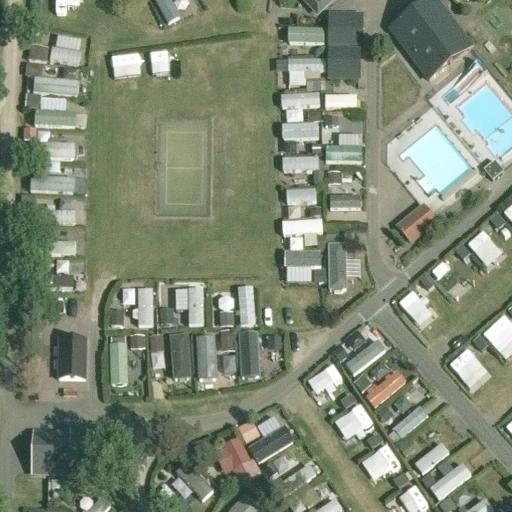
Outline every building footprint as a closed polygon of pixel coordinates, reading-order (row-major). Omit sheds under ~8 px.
[(158,0),(172,31),(185,25),(174,0),(158,0)] [(299,0),(318,20),(338,0),(299,0)] [(435,80),(475,50),(436,0),(431,0),(389,32),(405,52),(429,84),(435,80)] [(364,31),(364,16),(329,16),(328,49),(363,50),(364,31)] [(324,36),(289,36),(289,49),(324,49),(324,36)] [(83,43),(43,37),(42,48),(82,54),(83,43)] [(361,83),(361,51),(328,51),(328,82),(361,83)] [(117,59),(118,88),(137,88),(136,58),(117,59)] [(323,66),(287,67),(287,80),(324,80),(323,66)] [(78,87),(35,83),(34,98),(76,102),(78,87)] [(319,100),(282,102),(282,115),(320,113),(319,100)] [(358,102),(326,102),(326,114),(358,113),(358,102)] [(56,103),(55,113),(73,115),(74,105),(56,103)] [(74,118),(36,116),(35,129),(73,131),(74,118)] [(36,132),(24,131),(24,141),(35,141),(36,132)] [(320,131),(284,132),(285,144),(320,143),(320,131)] [(73,150),(30,148),(29,163),(72,164),(73,150)] [(360,150),(326,149),(326,161),(359,161),(360,150)] [(319,163),(284,164),(285,177),(320,176),(319,163)] [(74,183),(31,182),(30,197),(73,199),(74,183)] [(316,195),(286,196),(287,209),(316,208),(316,195)] [(362,201),(331,201),(330,214),(362,214),(362,201)] [(65,215),(79,215),(79,203),(65,203),(65,215)] [(411,248),(439,225),(424,206),(396,230),(411,248)] [(75,217),(36,216),(36,229),(74,230),(75,217)] [(321,238),(321,226),(287,228),(287,239),(321,238)] [(486,232),(471,246),(488,264),(503,250),(486,232)] [(75,247),(34,248),(34,261),(75,260),(75,247)] [(347,252),(328,252),(329,297),(348,296),(347,252)] [(321,271),(321,259),(288,259),(288,272),(321,271)] [(452,291),(463,279),(445,263),(434,274),(452,291)] [(429,294),(435,288),(427,278),(420,284),(429,294)] [(72,281),(32,281),(32,293),(72,293),(72,281)] [(453,293),(461,304),(475,294),(467,283),(453,293)] [(255,293),(239,294),(242,332),(257,331),(255,293)] [(203,294),(189,295),(190,331),(204,331),(203,294)] [(425,330),(434,322),(408,294),(400,303),(425,330)] [(153,295),(139,295),(140,332),(153,332),(153,295)] [(487,334),(506,352),(511,346),(511,330),(501,320),(487,334)] [(241,372),(240,337),(225,337),(226,372),(241,372)] [(156,359),(170,358),(168,339),(155,340),(156,359)] [(257,339),(240,340),(242,385),(259,384),(257,339)] [(87,383),(88,341),(59,341),(59,356),(52,356),(52,368),(59,368),(59,382),(87,383)] [(188,341),(172,342),(175,386),(190,386),(188,341)] [(127,343),(111,344),(112,390),(128,389),(127,343)] [(211,344),(198,345),(200,385),(213,384),(211,344)] [(376,346),(345,370),(353,380),(384,356),(376,346)] [(475,388),(488,375),(468,356),(455,370),(475,388)] [(151,378),(150,361),(136,362),(137,379),(151,378)] [(333,372),(307,388),(315,400),(341,384),(333,372)] [(397,377),(366,404),(374,412),(405,386),(397,377)] [(361,412),(334,429),(345,446),(372,429),(361,412)] [(421,413),(393,435),(399,442),(426,420),(421,413)] [(279,416),(266,421),(271,433),(284,428),(279,416)] [(250,447),(266,440),(259,423),(242,431),(250,447)] [(285,432),(249,453),(259,469),(295,448),(285,432)] [(32,478),(92,479),(93,436),(33,434),(32,478)] [(237,446),(214,459),(225,481),(249,469),(237,446)] [(384,449),(359,465),(372,485),(398,469),(384,449)] [(440,450),(415,470),(422,478),(447,457),(440,450)] [(306,466),(273,488),(282,500),(314,478),(306,466)] [(462,470),(432,495),(439,504),(469,479),(462,470)] [(412,490),(387,505),(391,511),(418,511),(424,509),(412,490)] [(471,491),(457,500),(464,511),(477,502),(471,491)] [(295,511),(310,511),(302,499),(292,506),(295,511)] [(256,511),(244,501),(234,511),(256,511)] [(101,503),(93,511),(108,511),(110,510),(101,503)] [(342,511),(337,503),(321,511),(342,511)]
